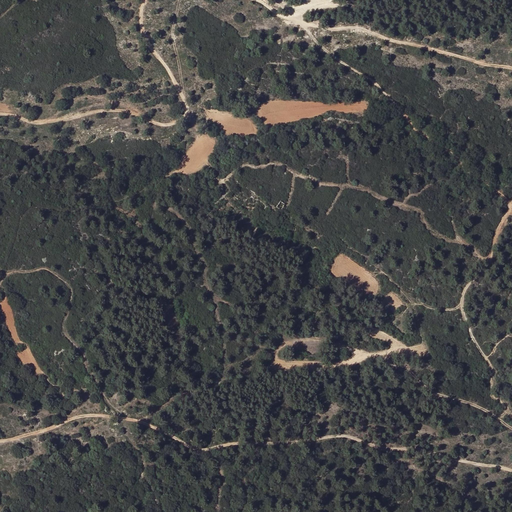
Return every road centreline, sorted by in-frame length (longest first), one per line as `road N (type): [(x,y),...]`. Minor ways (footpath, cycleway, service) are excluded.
road 1 (track): [(511,471),(340,433),(201,452),(153,424),(104,416),(0,441)]
road 2 (track): [(0,113),(34,124),(111,102),(153,123),(179,123),(189,108),(146,38),(146,0)]
road 3 (track): [(301,21),(317,45),(378,84),(511,206)]
road 4 (track): [(511,417),(493,395),(493,372),(461,307),(461,292),(487,269),(511,206)]
road 5 (track): [(301,21),(511,67)]
